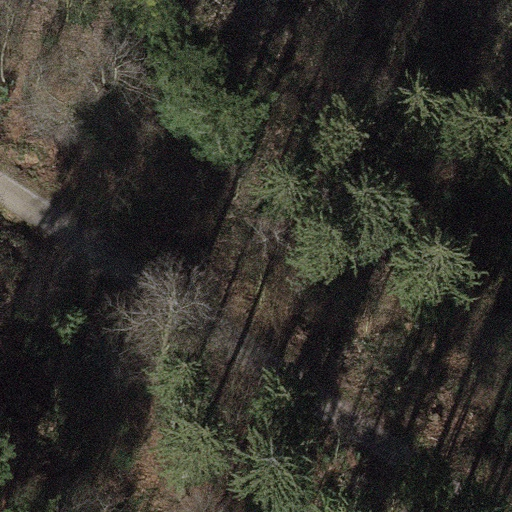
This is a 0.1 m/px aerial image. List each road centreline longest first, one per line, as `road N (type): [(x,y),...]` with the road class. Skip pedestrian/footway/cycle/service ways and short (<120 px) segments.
road 1 (track): [(503,511),(363,405),(0,183)]
road 2 (track): [(0,276),(36,206),(193,0)]
